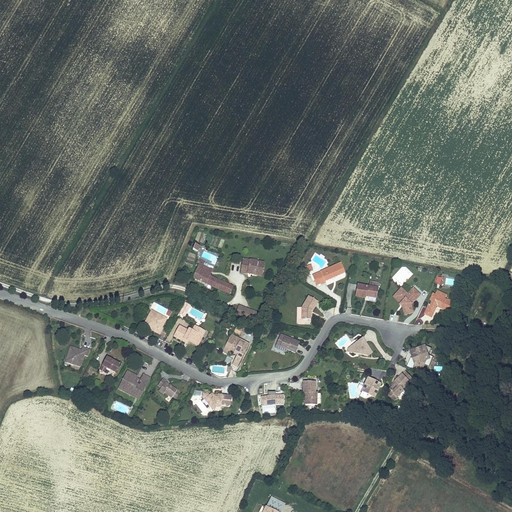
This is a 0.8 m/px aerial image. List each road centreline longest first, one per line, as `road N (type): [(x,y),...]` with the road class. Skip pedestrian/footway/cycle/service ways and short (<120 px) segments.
road 1 (residential): [(394,336),(379,324),(338,318),(295,372),(211,381),(135,340),(0,293)]
road 2 (track): [(511,295),(488,330),(423,328),(394,336)]
